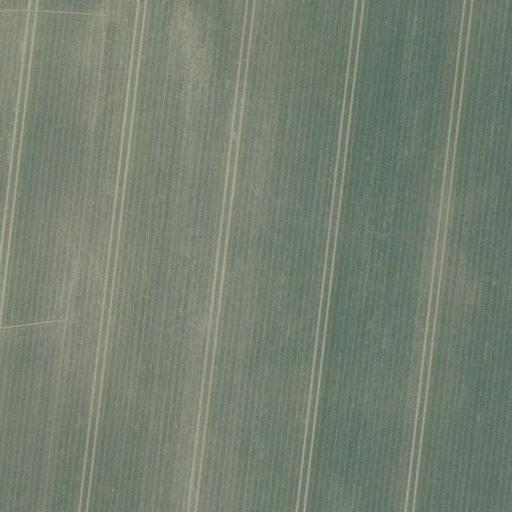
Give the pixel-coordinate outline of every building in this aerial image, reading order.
[(379,0),(380,11),(357,13),(359,41),(407,37),(403,0),(379,0)] [(458,1),(423,5),(428,53),(463,49),(463,48),(476,47),(473,23),(461,24),(458,1)] [(463,49),(428,53),(432,100),(480,96),(478,70),(465,71),(463,49)] [(409,76),(364,82),(368,124),(392,122),(390,107),(413,104),(409,76)] [(336,312),(324,359),(354,367),(366,320),(336,312)] [(366,320),(354,367),(385,375),(397,328),(366,320)] [(431,356),(404,356),(405,405),(447,404),(446,378),(431,378),(431,356)] [(310,410),(298,457),(321,463),(324,451),(346,456),(355,421),(310,410)] [(404,411),(393,459),(432,467),(437,445),(425,443),(431,418),(404,411)]
